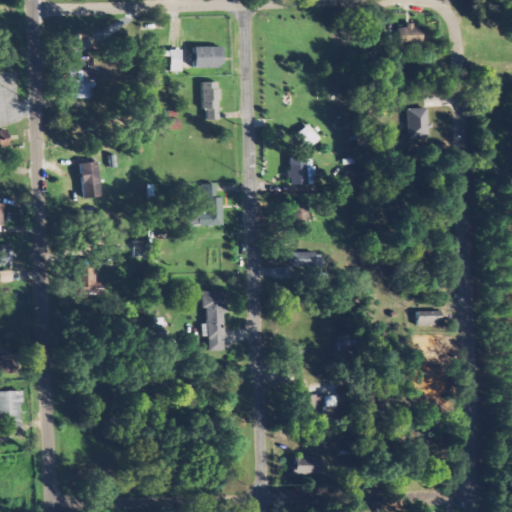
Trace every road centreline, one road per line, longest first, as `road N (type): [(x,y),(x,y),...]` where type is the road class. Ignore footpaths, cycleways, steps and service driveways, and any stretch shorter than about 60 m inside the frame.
road 1 (residential): [(31,0),(50,511)]
road 2 (residential): [(442,5),(456,38),(472,511)]
road 3 (residential): [(245,3),(262,511)]
road 4 (residential): [(472,495),(50,503)]
road 5 (residential): [(442,5),(32,8)]
